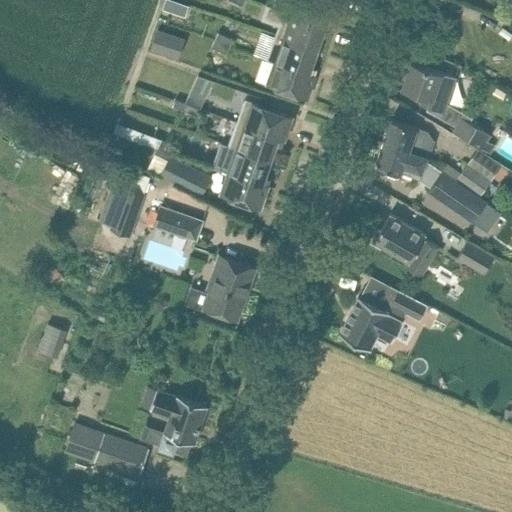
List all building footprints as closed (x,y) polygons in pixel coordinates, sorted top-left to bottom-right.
[(176,0),(165,0),(162,8),(185,16),(189,5),(176,0)] [(338,5),(322,0),(295,0),(291,12),(291,14),(326,26),(330,27),(338,5)] [(317,49),(326,26),(291,14),(291,12),(267,4),(262,18),(279,24),(275,34),(317,49)] [(159,28),(152,49),(178,57),(185,36),(159,28)] [(218,31),(215,38),(229,45),(233,38),(218,31)] [(309,72),(317,49),(275,34),(267,59),(274,62),(274,60),(309,72)] [(229,45),(215,38),(211,45),(226,52),(229,45)] [(314,74),(309,72),(274,60),(274,62),(267,82),(306,96),(314,74)] [(441,118),(456,126),(454,130),(492,152),(497,145),(489,140),(492,134),(471,122),(474,117),(447,102),(456,76),(411,60),(405,78),(408,79),(404,88),(424,95),(421,103),(443,111),(441,118)] [(189,93),(185,101),(200,107),(203,100),(189,93)] [(245,99),(237,121),(279,136),(284,137),(291,115),(245,99)] [(197,114),(200,107),(185,101),(182,108),(197,114)] [(427,158),(427,155),(430,157),(436,140),(429,130),(417,126),(391,117),(383,140),(420,153),(427,158)] [(117,121),(113,131),(157,147),(158,145),(161,138),(117,121)] [(271,159),(279,136),(237,121),(229,144),(271,159)] [(161,138),(158,145),(172,152),(176,144),(161,138)] [(383,140),(375,164),(386,167),(387,168),(387,174),(397,178),(401,173),(419,179),(430,188),(436,181),(444,169),(427,158),(420,153),(383,140)] [(263,182),(271,159),(229,144),(222,142),(213,165),(228,170),(263,182)] [(169,159),(172,152),(158,145),(157,147),(154,152),(167,158),(169,159)] [(209,178),(169,159),(167,158),(159,175),(201,195),(209,178)] [(430,188),(429,191),(458,211),(472,191),(473,189),(456,178),(444,169),(436,181),(430,188)] [(267,184),(263,182),(228,170),(220,192),(260,206),(267,184)] [(112,181),(99,220),(112,225),(111,228),(132,235),(146,193),(125,186),(112,181)] [(203,220),(160,205),(153,224),(197,239),(203,220)] [(378,227),(370,241),(380,247),(382,245),(396,253),(409,260),(406,266),(421,275),(438,245),(424,237),(426,234),(390,212),(380,228),(378,227)] [(467,239),(457,256),(485,272),(494,256),(467,239)] [(206,289),(190,284),(182,306),(202,312),(203,307),(237,318),(256,266),(219,253),(206,289)] [(359,295),(340,332),(370,348),(378,332),(392,340),(403,319),(402,318),(406,310),(420,317),(427,303),(398,289),(391,303),(392,303),(388,310),(361,296),(359,295)] [(47,322),(38,350),(45,352),(52,355),(61,326),(58,325),(47,322)] [(148,384),(143,397),(153,400),(150,407),(170,414),(164,431),(154,428),(150,440),(159,444),(158,448),(173,453),(174,449),(186,453),(191,440),(194,441),(207,404),(177,393),(177,394),(148,384)] [(96,461),(140,476),(150,446),(106,431),(96,461)]
